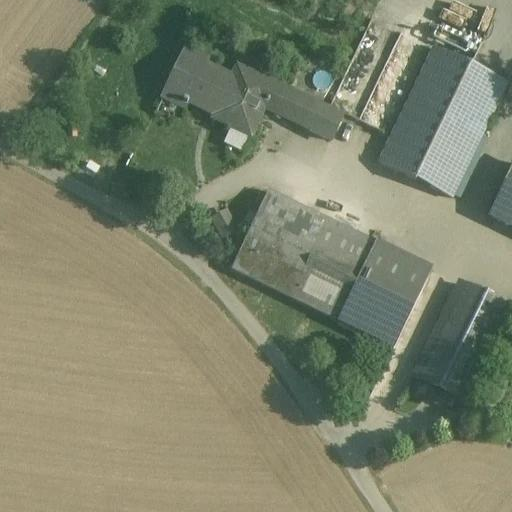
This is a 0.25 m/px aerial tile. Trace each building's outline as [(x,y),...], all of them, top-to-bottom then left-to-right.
[(440,28),(435,39),(469,55),(474,45),(440,28)] [(505,85),(433,51),(379,166),(451,200),(505,85)] [(203,68),(205,68),(206,64),(187,55),(188,54),(185,52),(163,100),(165,101),(166,97),(182,104),(182,106),(186,108),(187,104),(186,104),(203,68)] [(205,68),(203,68),(186,104),(187,104),(214,117),(212,122),(250,139),(262,112),(303,131),(314,107),(235,71),(231,80),(205,68)] [(340,119),(314,107),(303,131),(330,142),(340,119)] [(511,175),(491,220),(511,229),(511,175)] [(376,245),(267,194),(230,271),(340,323),(376,245)] [(229,210),(212,218),(223,240),(240,232),(229,210)] [(431,271),(376,245),(340,323),(393,348),(394,348),(431,271)] [(510,312),(459,286),(414,379),(465,405),(510,312)] [(453,292),(451,291),(392,413),(394,414),(453,292)] [(369,401),(394,348),(393,348),(367,400),(369,401)]
